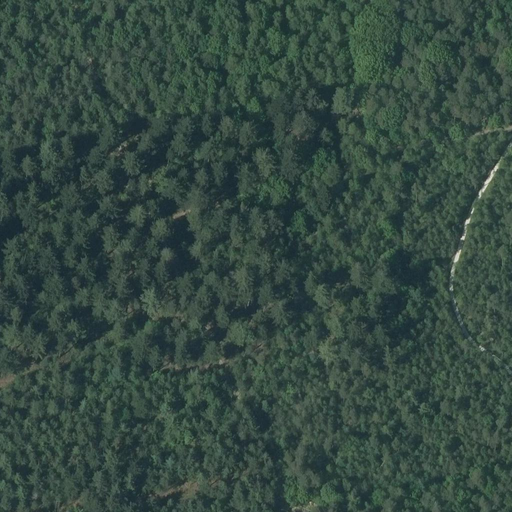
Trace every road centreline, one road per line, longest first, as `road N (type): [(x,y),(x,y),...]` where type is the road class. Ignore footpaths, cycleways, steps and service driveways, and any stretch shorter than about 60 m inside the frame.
road 1 (track): [(288,511),(152,225)]
road 2 (track): [(152,225),(68,0)]
